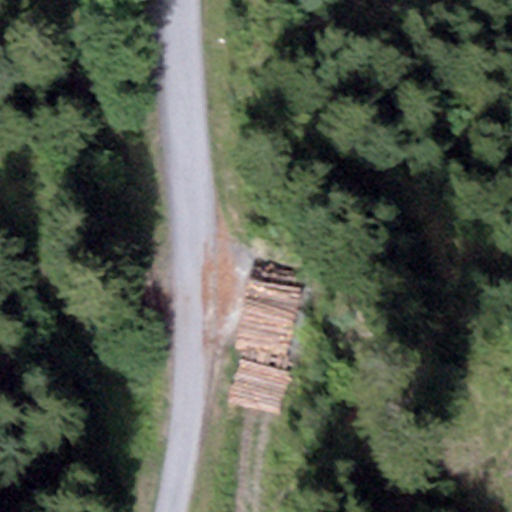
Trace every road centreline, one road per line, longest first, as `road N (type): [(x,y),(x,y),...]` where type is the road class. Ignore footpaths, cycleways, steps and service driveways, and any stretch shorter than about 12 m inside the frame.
road 1 (track): [(166,511),(191,316),(178,0)]
road 2 (track): [(250,511),(257,344),(241,317),(191,279)]
